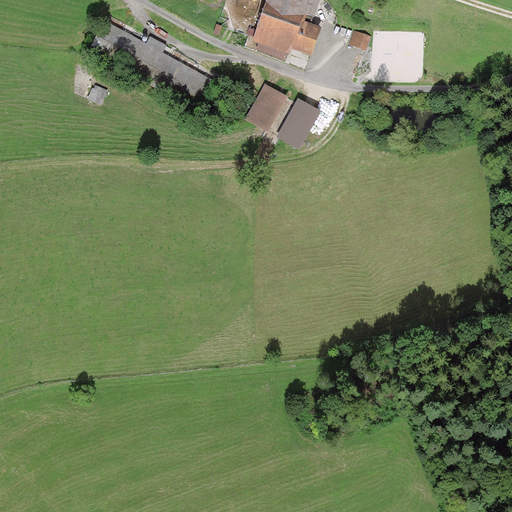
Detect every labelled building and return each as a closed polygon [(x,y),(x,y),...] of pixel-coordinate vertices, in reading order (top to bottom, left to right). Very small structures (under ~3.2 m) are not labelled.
[(269,0),(255,42),(290,55),(291,50),(310,57),(320,30),(301,23),(304,15),(311,18),(317,0),(269,0)] [(107,21),(97,38),(215,107),(230,81),(222,76),(217,85),(163,54),(167,46),(153,38),(148,45),(107,21)] [(356,33),(352,45),(367,50),(370,38),(356,33)] [(91,84),(87,97),(100,102),(105,89),(91,84)] [(287,96),(266,85),(246,121),(267,133),(287,96)] [(320,112),(298,99),(277,138),(299,150),(320,112)]
